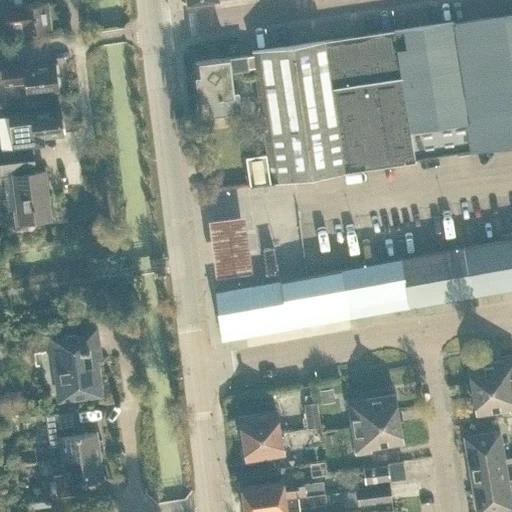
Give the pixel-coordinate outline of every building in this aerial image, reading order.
[(48,29),(45,5),(45,1),(6,5),(9,29),(20,28),(21,32),(48,29)] [(511,144),(511,13),(437,26),(437,22),(251,51),(251,54),(253,68),(271,180),(413,160),(469,151),(511,144)] [(207,98),(209,114),(238,111),(236,93),(232,94),(229,71),(253,68),(251,54),(193,61),(198,99),(207,98)] [(12,62),(0,63),(0,83),(11,83),(11,82),(23,80),(25,95),(55,91),(52,65),(13,70),(12,62)] [(32,138),(61,134),(58,111),(28,115),(29,116),(7,119),(11,149),(30,146),(33,146),(32,138)] [(1,150),(0,150),(0,156),(31,153),(30,146),(11,149),(1,150)] [(250,184),(270,180),(265,152),(245,155),(250,184)] [(26,222),(49,219),(43,171),(32,172),(31,166),(32,166),(31,153),(0,156),(0,170),(11,169),(12,176),(10,176),(15,212),(12,212),(14,229),(26,227),(26,222)] [(243,214),(204,220),(212,277),(250,271),(243,214)] [(511,240),(462,249),(470,294),(511,286),(511,240)] [(462,249),(339,270),(348,317),(470,294),(462,249)] [(339,270),(214,292),(223,340),(348,317),(339,270)] [(94,352),(97,352),(95,331),(47,337),(49,353),(53,353),(59,400),(99,395),(94,352)] [(471,390),(511,383),(511,354),(499,357),(500,360),(467,366),(471,390)] [(509,412),(511,411),(511,383),(471,390),(475,414),(508,409),(509,412)] [(332,387),(320,389),(322,403),(335,401),(332,387)] [(351,426),(398,418),(394,394),(361,399),(360,396),(346,398),(351,426)] [(307,427),(319,425),(315,401),(303,403),(307,427)] [(241,438),(279,432),(275,410),(237,417),(241,438)] [(60,445),(62,458),(98,453),(103,452),(102,438),(96,439),(96,433),(77,435),(75,423),(77,423),(75,413),(45,417),(49,446),(60,445)] [(30,427),(29,416),(21,417),(22,428),(30,427)] [(369,448),(402,442),(398,418),(351,426),(355,454),(370,451),(369,448)] [(468,464),(503,458),(498,430),(463,436),(468,464)] [(241,438),(245,460),(283,454),(279,432),(241,438)] [(83,481),(102,478),(98,453),(62,458),(64,474),(53,476),(56,497),(85,493),(83,481)] [(471,486),(507,480),(503,458),(468,464),(471,486)] [(389,480),(387,464),(362,467),(364,483),(389,480)] [(298,488),(283,490),(281,480),(240,485),(242,503),(324,493),(322,481),(297,485),(298,488)] [(475,511),(485,511),(511,507),(511,505),(507,480),(471,486),(475,511)] [(356,505),(390,501),(388,486),(355,491),(356,505)] [(49,505),(48,491),(27,494),(29,508),(49,505)] [(298,511),(298,506),(325,503),(324,493),(242,503),(243,511),(298,511)]
